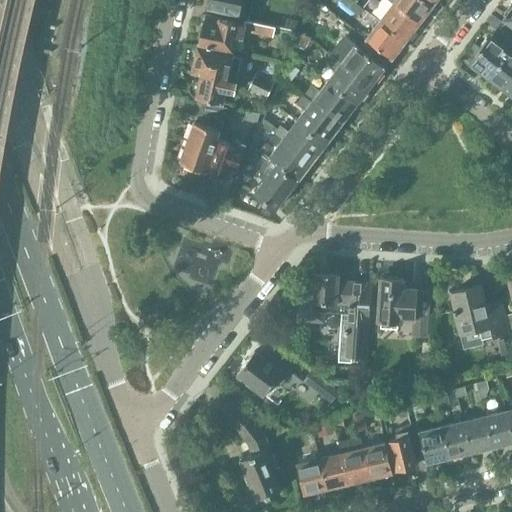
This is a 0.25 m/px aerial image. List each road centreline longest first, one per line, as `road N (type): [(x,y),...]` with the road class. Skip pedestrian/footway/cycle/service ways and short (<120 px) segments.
road 1 (primary): [(128,511),(0,173)]
road 2 (residential): [(279,250),(151,204),(140,190),(171,0)]
road 3 (residential): [(107,351),(96,282),(0,26)]
road 4 (residential): [(0,93),(75,291),(107,351)]
road 5 (residential): [(136,431),(279,250)]
road 6 (primary): [(0,304),(74,511)]
road 7 (residential): [(306,230),(511,236)]
road 8 (residential): [(306,230),(424,64)]
road 9 (residential): [(511,480),(379,511)]
